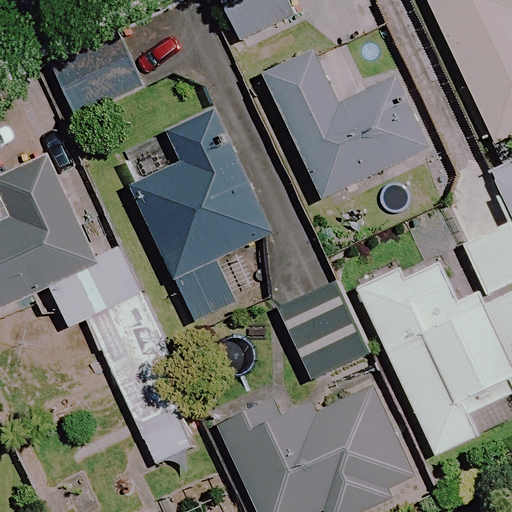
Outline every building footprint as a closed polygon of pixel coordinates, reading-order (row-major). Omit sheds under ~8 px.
[(511,0),(424,0),(494,148),(511,139),(511,0)] [(425,157),(392,84),(336,108),(312,55),(263,77),(319,204),(425,157)] [(218,263),(249,249),(278,236),(221,112),(169,135),(184,168),(132,192),(193,324),(237,304),(218,263)] [(204,446),(139,298),(119,252),(96,263),(49,156),(0,177),(0,204),(8,222),(0,225),(0,313),(50,292),(66,330),(87,321),(151,469),(204,446)] [(511,164),(488,175),(511,228),(511,164)] [(511,228),(511,226),(462,248),(483,295),(458,307),(433,252),(355,288),(434,461),(479,440),(469,419),(511,399),(511,228)] [(377,354),(341,276),(274,307),(310,385),(377,354)] [(368,511),(418,489),(372,390),(317,415),(313,408),(225,448),(254,511),(368,511)]
